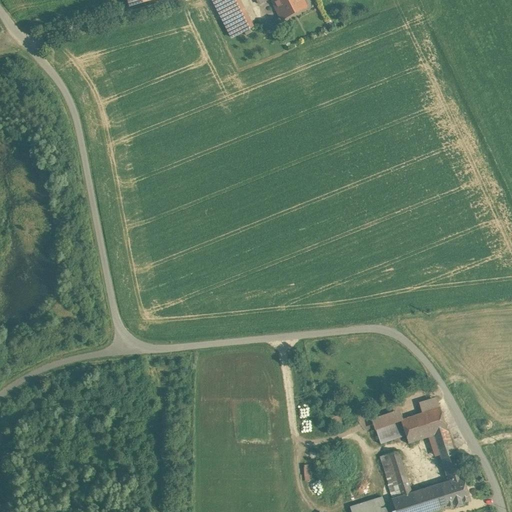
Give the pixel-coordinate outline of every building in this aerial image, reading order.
[(161,0),(125,0),(128,11),(162,2),(161,0)] [(235,0),(212,0),(232,38),(250,28),(235,0)] [(278,0),(272,2),(281,20),(307,6),(303,0),(278,0)] [(436,399),(407,409),(410,417),(439,408),(436,399)] [(410,417),(400,420),(400,421),(405,436),(408,444),(430,437),(447,431),(439,408),(410,417)] [(400,421),(375,429),(380,444),(405,436),(400,421)] [(447,431),(430,437),(435,449),(451,443),(447,431)] [(451,443),(435,449),(437,456),(440,455),(454,451),(451,443)] [(354,471),(355,465),(354,458),(350,453),(345,450),(339,448),(333,450),(327,453),(324,459),(323,465),(324,471),(328,476),(333,480),(339,481),(345,480),(351,476),(354,471)] [(411,493),(398,451),(382,456),(383,460),(381,461),(389,485),(397,483),(401,496),(393,499),(391,500),(395,511),(434,511),(446,508),(438,485),(411,493)] [(454,451),(440,455),(442,462),(448,482),(462,477),(454,451)] [(448,482),(438,485),(446,508),(470,501),(462,477),(448,482)] [(397,483),(389,485),(388,485),(393,499),(401,496),(397,483)] [(385,511),(381,498),(351,508),(351,511),(385,511)]
